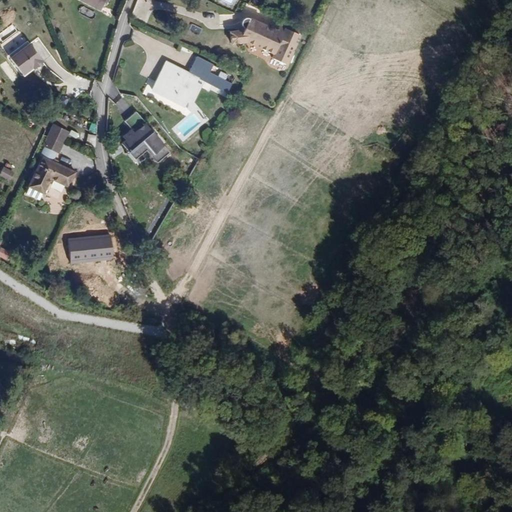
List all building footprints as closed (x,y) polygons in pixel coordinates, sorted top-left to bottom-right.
[(101,4),(93,0),(83,0),(99,8),(101,4)] [(298,34),(278,25),(276,30),(271,28),(267,30),(264,25),(244,15),(243,15),(240,16),(239,18),(239,21),(240,23),(242,25),(243,25),(241,29),(236,27),(229,29),(230,42),(245,41),(271,53),(269,57),(284,65),(298,34)] [(24,81),(30,68),(32,69),(36,60),(15,51),(5,72),(24,81)] [(208,71),(212,62),(196,54),(188,70),(165,59),(154,81),(164,86),(161,92),(183,103),(197,75),(204,79),(208,71)] [(230,81),(234,74),(219,67),(215,74),(230,81)] [(211,82),(215,74),(208,71),(204,79),(211,82)] [(226,90),(230,81),(215,74),(211,82),(226,90)] [(161,92),(164,86),(154,81),(151,87),(161,92)] [(62,140),(66,131),(53,125),(49,134),(62,140)] [(158,164),(171,151),(156,132),(132,152),(139,160),(147,151),(158,164)] [(68,184),(74,170),(53,159),(62,140),(49,134),(39,153),(41,154),(28,183),(29,184),(42,190),(44,190),(50,176),(68,184)] [(14,172),(5,168),(0,175),(12,182),(14,172)] [(39,197),(42,190),(29,184),(26,191),(39,197)]
